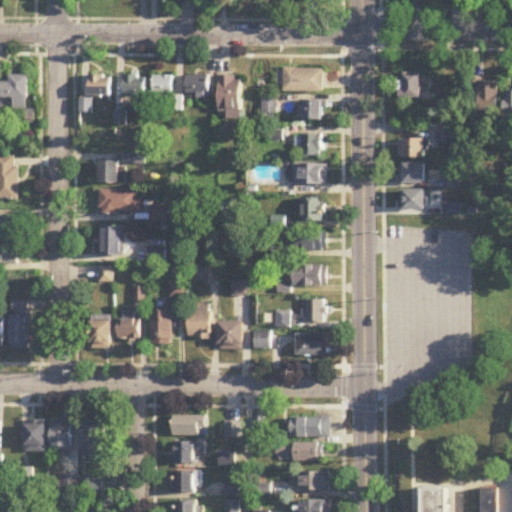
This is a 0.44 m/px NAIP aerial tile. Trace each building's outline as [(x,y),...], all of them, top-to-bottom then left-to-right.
[(324,69),(285,69),(285,92),(324,92),(324,69)] [(420,99),(420,74),(399,74),(399,99),(420,99)] [(0,82),(0,97),(15,99),(14,112),(27,112),(28,77),(11,76),(10,83),(0,82)] [(112,96),(112,76),(89,76),(89,96),(112,96)] [(146,97),(146,77),(124,77),(124,97),(146,97)] [(175,77),(154,77),(154,94),(175,94),(175,77)] [(188,77),(188,95),(209,95),(209,77),(188,77)] [(229,119),(242,119),(242,77),(220,77),(220,114),(229,114),(229,119)] [(478,112),(498,112),(498,83),(478,83),(478,112)] [(324,101),(304,101),(304,120),(323,120),(324,101)] [(322,134),(302,134),(302,157),(322,157),(322,134)] [(425,157),(425,139),(403,139),(403,157),(425,157)] [(0,200),(19,200),(19,157),(0,156),(0,200)] [(100,184),(120,184),(120,161),(100,161),(100,184)] [(401,184),(425,184),(425,163),(401,163),(401,184)] [(328,165),(294,165),(294,185),(328,185),(328,165)] [(426,210),(426,190),(403,190),(403,210),(426,210)] [(142,214),(142,191),(100,191),(101,215),(142,214)] [(324,199),(301,199),(301,222),(324,222),(324,199)] [(151,224),(167,224),(167,208),(151,208),(151,224)] [(0,217),(0,239),(19,239),(19,217),(0,217)] [(102,227),(102,255),(124,255),(124,227),(102,227)] [(328,234),(296,234),(296,252),(328,252),(328,234)] [(0,264),(18,265),(18,247),(0,246),(0,264)] [(165,263),(164,252),(151,252),(151,263),(165,263)] [(329,287),(329,267),(294,267),(294,287),(329,287)] [(115,284),(115,268),(100,268),(100,284),(115,284)] [(185,284),(170,284),(170,300),(185,300),(185,284)] [(134,304),(145,304),(145,289),(134,289),(134,304)] [(28,302),(10,302),(10,351),(28,351),(28,302)] [(326,323),(326,302),(307,302),(307,323),(326,323)] [(211,306),(189,306),(189,341),(211,341),(211,306)] [(173,345),(173,311),(152,311),(152,345),(173,345)] [(291,314),(277,314),(277,330),(291,330),(291,314)] [(112,349),(112,317),(91,317),(91,349),(112,349)] [(120,342),(140,342),(140,318),(120,318),(120,342)] [(219,351),(243,351),(243,324),(219,324),(219,351)] [(255,333),(255,351),(271,351),(271,333),(255,333)] [(328,335),(296,335),(296,357),(328,357),(328,335)] [(206,417),(173,417),(173,437),(206,437),(206,417)] [(289,419),(289,439),(332,439),(332,419),(289,419)] [(52,450),(72,450),(72,422),(52,422),(52,450)] [(226,438),(242,438),(242,424),(226,424),(226,438)] [(47,425),(27,425),(27,453),(47,453),(47,425)] [(83,460),(104,460),(104,426),(83,426),(83,460)] [(195,465),(195,455),(206,455),(206,443),(175,443),(175,465),(195,465)] [(324,463),(324,445),(279,445),(279,463),(324,463)] [(236,468),(236,453),(220,453),(220,468),(236,468)] [(202,493),(202,472),(176,472),(176,493),(202,493)] [(330,492),(330,473),(301,473),(301,492),(330,492)] [(86,496),(103,496),(103,479),(86,479),(86,496)] [(226,498),(239,498),(239,484),(226,484),(226,498)] [(446,511),(447,489),(423,489),(423,511),(446,511)] [(498,511),(499,490),(483,490),(483,511),(498,511)] [(201,511),(201,501),(176,501),(176,511),(201,511)] [(330,511),(330,502),(301,502),(300,511),(330,511)]
